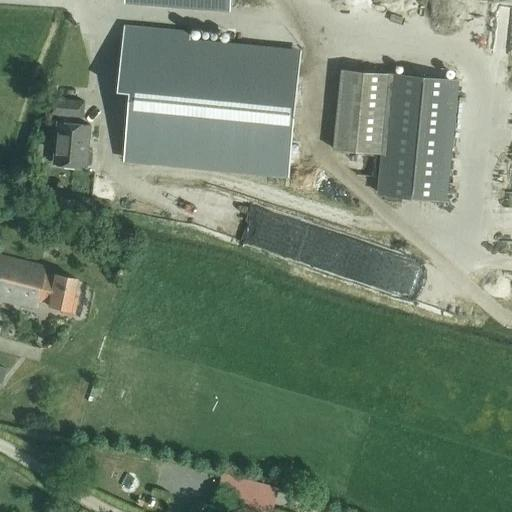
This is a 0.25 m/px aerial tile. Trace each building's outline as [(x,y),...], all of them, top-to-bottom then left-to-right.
[(190,30),(119,24),(113,86),(130,88),(123,158),(287,173),(299,52),(189,42),(190,30)] [(392,73),(342,68),(334,149),(383,153),(392,73)] [(445,200),(456,78),(392,73),(383,153),(380,193),(445,200)] [(84,101),(52,98),(51,112),(60,113),(59,121),(58,121),(54,162),(86,165),(90,124),(70,122),(71,114),(83,116),(84,101)] [(511,222),(505,222),(503,238),(511,239),(511,222)] [(61,311),(72,313),(76,296),(72,291),(75,278),(53,273),(53,274),(44,272),(45,266),(0,257),(0,299),(36,307),(37,301),(47,303),(47,304),(57,306),(61,311)] [(222,471),(216,496),(246,504),(244,511),(271,511),(279,486),(222,471)]
